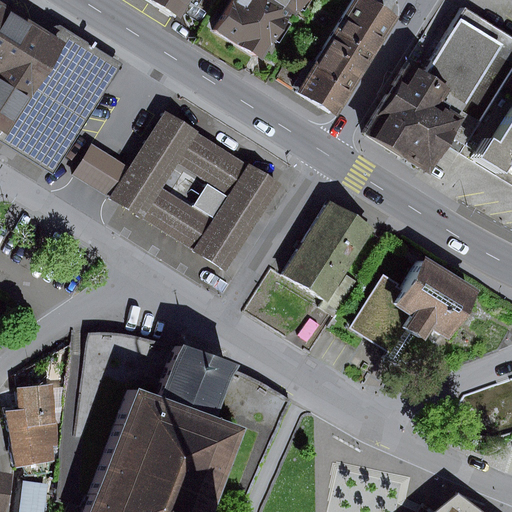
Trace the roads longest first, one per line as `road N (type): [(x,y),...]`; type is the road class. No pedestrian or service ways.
road 1 (primary): [(327,154),(81,0)]
road 2 (primary): [(511,266),(327,154)]
road 3 (residential): [(221,320),(327,154)]
road 4 (residential): [(0,174),(160,279)]
road 5 (residential): [(160,279),(81,313),(0,372)]
road 6 (residential): [(327,154),(426,0)]
road 7 (residential): [(221,320),(373,415)]
road 8 (residential): [(373,415),(511,487)]
road 9 (residential): [(373,415),(511,364)]
